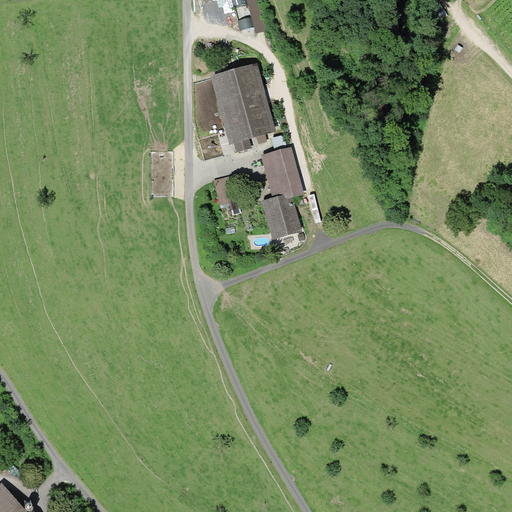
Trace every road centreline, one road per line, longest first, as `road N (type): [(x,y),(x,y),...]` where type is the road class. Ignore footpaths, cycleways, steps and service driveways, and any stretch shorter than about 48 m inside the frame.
road 1 (unclassified): [(306,511),(265,445),(196,275),(186,0)]
road 2 (track): [(202,297),(389,231),(440,244),(511,307)]
road 3 (unclassified): [(101,511),(68,478),(0,374)]
